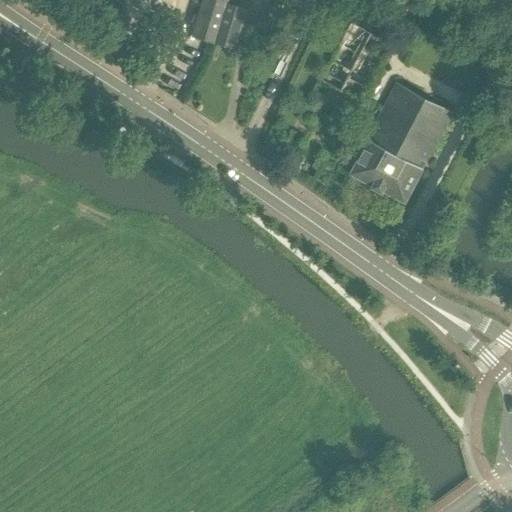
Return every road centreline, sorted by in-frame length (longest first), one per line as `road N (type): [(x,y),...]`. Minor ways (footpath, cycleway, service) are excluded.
road 1 (tertiary): [(511,365),(235,169)]
road 2 (tertiary): [(235,169),(0,20)]
road 3 (unclassified): [(235,169),(310,0)]
